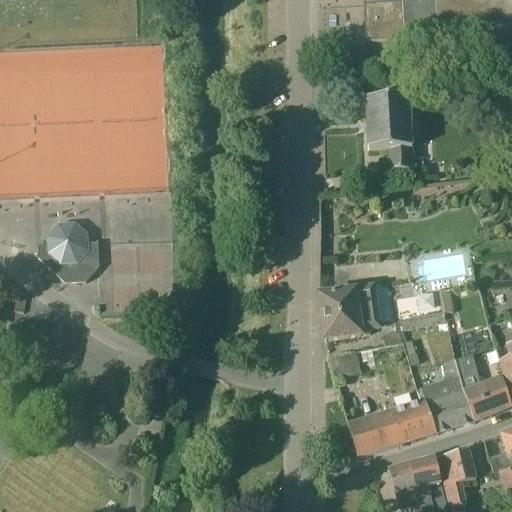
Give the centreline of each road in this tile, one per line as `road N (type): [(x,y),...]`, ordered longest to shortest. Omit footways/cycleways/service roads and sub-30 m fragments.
road 1 (residential): [(297,386),(294,0)]
road 2 (residential): [(297,386),(139,351),(87,324),(0,256)]
road 3 (residential): [(299,485),(511,420)]
